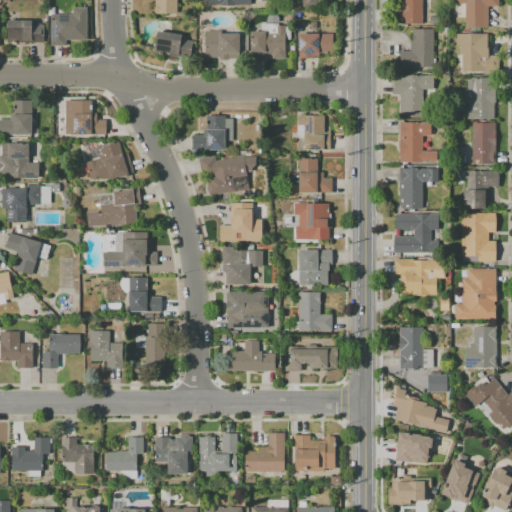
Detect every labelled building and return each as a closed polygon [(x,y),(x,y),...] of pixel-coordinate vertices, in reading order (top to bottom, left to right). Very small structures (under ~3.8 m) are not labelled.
[(177,0),(177,11),(153,11),(153,1),(155,1),(155,0),(177,0)] [(302,8),(302,0),(332,0),(332,8),(302,8)] [(399,24),(399,15),(398,15),(398,0),(421,0),(421,24),(399,24)] [(466,28),(465,1),(465,0),(499,0),(499,7),(488,7),(488,28),(466,28)] [(51,14),(73,14),(73,7),(87,7),(87,40),(65,40),(65,45),(51,45),(51,14)] [(250,31),(261,31),(261,23),(267,23),(267,17),(270,14),(274,14),(278,17),(278,25),(285,25),(285,26),(290,26),(290,39),(284,39),(284,58),(272,58),(272,53),(265,53),(265,58),(251,58),(251,53),(250,53),(250,31)] [(429,24),(429,16),(439,16),(438,24),(429,24)] [(44,25),(44,42),(7,42),(7,20),(32,20),(32,25),(44,25)] [(400,50),(410,50),(410,40),(413,41),(413,28),(433,29),(433,67),(400,67),(400,50)] [(154,52),(157,30),(181,34),(180,39),(192,41),(190,58),(154,52)] [(205,53),(205,34),(238,33),(239,58),(219,58),(219,53),(205,53)] [(298,33),(332,33),(332,52),(318,52),(318,55),(313,55),(313,57),(298,58),(298,33)] [(462,71),(462,53),(460,53),(460,45),(456,45),(456,34),(487,33),(487,44),(488,44),(488,55),(499,55),(499,72),(484,72),(484,71),(462,71)] [(398,94),(390,94),(391,86),(392,86),(393,74),(431,75),(431,89),(421,89),(421,103),(432,104),(432,116),(400,116),(400,112),(397,112),(398,94)] [(465,119),(465,107),(466,107),(466,104),(464,104),(464,89),(466,89),(466,80),(471,80),(471,78),(493,78),(493,89),(494,89),(495,103),(493,103),(493,119),(465,119)] [(105,119),(106,134),(72,134),(72,115),(70,115),(70,102),(73,102),(73,100),(92,99),(92,114),(94,114),(94,119),(105,119)] [(31,100),(31,134),(0,134),(0,119),(10,119),(10,114),(13,114),(13,100),(31,100)] [(191,135),(203,135),(203,129),(206,129),(206,115),(224,115),(224,118),(232,118),(232,140),(224,140),(224,149),(191,149),(191,135)] [(303,150),(303,125),(297,125),(297,115),(324,115),(324,132),(327,132),(327,131),(329,131),(329,149),(321,149),(321,150),(303,150)] [(398,162),(399,121),(403,121),(430,122),(430,135),(422,135),(422,151),(436,151),(436,161),(422,161),(422,162),(398,162)] [(495,164),(491,164),(491,163),(472,163),(471,122),(495,122),(495,164)] [(90,179),(85,161),(97,157),(99,165),(104,164),(103,160),(105,160),(101,146),(119,141),(123,154),(128,153),(133,172),(109,179),(109,177),(102,179),(101,176),(90,179)] [(28,143),(28,168),(34,168),(34,177),(7,177),(7,160),(3,160),(3,162),(1,162),(1,143),(28,143)] [(210,195),(210,194),(209,194),(207,188),(207,182),(208,182),(207,177),(212,176),(212,174),(201,175),(198,158),(215,156),(215,160),(243,156),(256,156),(255,164),(251,168),(251,171),(246,171),(249,189),(210,195)] [(298,158),(317,158),(317,172),(323,172),(323,177),(331,178),(331,193),(298,192),(298,184),(288,184),(288,173),(298,173),(298,158)] [(399,205),(399,167),(404,167),(404,168),(437,168),(437,182),(422,182),(422,209),(405,209),(405,210),(402,210),(402,205),(399,205)] [(498,169),(498,187),(496,187),(495,186),(488,186),(488,196),(485,196),(485,209),(482,209),(482,208),(463,208),(463,189),(465,189),(464,171),(483,171),(483,170),(496,170),(496,169),(498,169)] [(40,204),(26,204),(27,222),(7,222),(7,208),(2,208),(1,188),(24,188),(24,184),(40,184),(40,204)] [(86,211),(97,210),(98,213),(100,213),(99,204),(113,202),(112,190),(138,187),(140,206),(134,207),(136,223),(87,227),(86,211)] [(311,240),(311,228),(306,228),(306,215),(302,215),(302,216),(297,216),(297,215),(293,215),(293,202),(329,203),(329,240),(311,240)] [(231,203),(252,203),(252,219),(261,219),(261,241),(219,240),(220,225),(231,225),(231,203)] [(461,213),(495,213),(495,232),(488,232),(488,241),(495,240),(495,261),(478,261),(478,255),(461,255),(461,213)] [(393,253),(393,236),(413,236),(413,230),(395,230),(395,214),(437,214),(437,230),(430,230),(430,241),(438,241),(438,257),(401,257),(401,253),(393,253)] [(157,265),(125,265),(125,266),(102,266),(102,251),(121,251),(121,245),(122,245),(122,231),(140,231),(140,245),(146,245),(146,251),(157,251),(157,265)] [(50,245),(46,259),(37,256),(31,275),(17,271),(22,255),(4,249),(9,233),(50,245)] [(299,284),(299,249),(332,249),(332,264),(328,264),(328,270),(327,270),(327,284),(299,284)] [(225,264),(231,264),(231,250),(250,250),(250,284),(225,284),(225,264)] [(393,259),(412,259),(412,260),(442,260),(442,270),(430,270),(430,275),(435,275),(436,295),(400,295),(400,274),(394,274),(393,259)] [(454,319),(454,303),(461,303),(461,292),(460,292),(460,285),(461,285),(461,278),(466,278),(466,269),(495,269),(495,291),(496,291),(496,301),(493,301),(493,305),(495,305),(495,319),(454,319)] [(0,275),(11,273),(17,299),(7,301),(6,295),(0,296),(0,275)] [(161,311),(128,311),(128,277),(147,277),(147,290),(150,290),(150,296),(161,296),(161,311)] [(233,292),(265,291),(265,306),(258,306),(259,327),(227,328),(227,312),(233,312),(233,292)] [(298,330),(298,292),(320,292),(320,303),(319,303),(319,314),(332,314),(332,330),(298,330)] [(440,311),(440,296),(449,296),(449,310),(440,311)] [(147,323),(164,323),(164,356),(163,356),(163,367),(145,367),(145,347),(135,347),(135,334),(144,334),(144,335),(146,335),(146,336),(147,336),(147,323)] [(496,368),(491,367),(475,367),(475,368),(464,368),(464,347),(469,347),(469,342),(473,343),(473,327),(491,327),(491,326),(496,326),(496,368)] [(399,369),(399,327),(422,327),(422,349),(432,349),(432,368),(422,368),(403,368),(403,369),(399,369)] [(90,360),(90,330),(109,330),(109,342),(122,342),(121,367),(106,367),(106,360),(90,360)] [(32,343),(32,368),(17,368),(17,361),(0,361),(0,331),(19,331),(19,343),(32,343)] [(42,350),(48,350),(48,334),(79,334),(79,352),(68,352),(68,353),(58,353),(58,368),(42,368),(42,350)] [(244,341),(258,340),(258,351),(262,351),(262,354),(274,353),(274,370),(242,371),(242,370),(225,370),(225,358),(231,358),(231,351),(244,351),(244,341)] [(285,371),(285,346),(298,346),(298,347),(306,347),(307,345),(315,345),(316,347),(336,347),(336,349),(337,349),(337,356),(337,368),(334,368),(326,368),(326,370),(319,370),(319,368),(309,368),(309,363),(301,363),(301,371),(285,371)] [(428,374),(447,374),(447,391),(428,391),(428,374)] [(476,393),(495,378),(508,394),(511,391),(511,410),(507,415),(510,419),(499,428),(490,417),(494,414),(476,393)] [(448,420),(445,433),(394,420),(397,407),(392,406),(396,393),(395,393),(396,385),(399,386),(398,388),(405,390),(405,393),(410,394),(409,396),(412,396),(411,398),(427,402),(426,406),(427,407),(428,405),(434,407),(433,408),(436,409),(434,416),(448,420)] [(432,438),(431,447),(430,447),(429,455),(427,455),(427,464),(395,461),(397,448),(395,448),(396,441),(397,441),(398,432),(421,434),(421,436),(429,436),(432,438)] [(198,437),(214,437),(214,451),(222,451),(221,434),(236,433),(237,453),(236,453),(236,470),(220,470),(220,476),(205,476),(205,470),(199,470),(199,453),(198,453),(198,437)] [(245,471),(245,451),(257,451),(257,447),(267,447),(267,433),(284,433),(284,471),(245,471)] [(294,435),(310,435),(310,440),(323,440),(323,438),(325,438),(325,436),(333,436),(333,437),(334,437),(334,469),(323,469),(323,471),(294,471),(294,435)] [(11,470),(11,446),(25,446),(25,451),(33,451),(33,437),(49,437),(49,454),(42,454),(42,471),(11,470)] [(61,437),(79,437),(79,439),(76,439),(76,444),(93,444),(93,474),(74,474),(74,462),(61,462),(61,437)] [(105,452),(116,452),(116,451),(127,450),(127,437),(143,437),(143,453),(136,454),(136,471),(105,471),(105,452)] [(155,437),(170,437),(170,444),(187,444),(187,474),(167,474),(167,462),(155,462),(155,437)] [(479,473),(467,504),(450,498),(451,497),(441,493),(453,463),(454,464),(455,460),(465,464),(464,466),(470,469),(470,467),(473,468),(473,470),(479,473)] [(511,478),(511,494),(504,511),(492,505),(492,506),(487,504),(488,502),(480,498),(482,494),(481,494),(488,479),(489,480),(494,470),(496,470),(498,467),(506,471),(505,474),(511,478)] [(431,478),(431,488),(428,488),(428,500),(410,501),(410,504),(388,504),(388,488),(391,488),(391,478),(395,478),(395,477),(400,477),(400,478),(403,478),(403,476),(410,476),(410,478),(431,478)] [(103,507),(103,511),(66,511),(66,497),(76,497),(76,507),(103,507)] [(0,511),(9,511),(10,500),(0,499),(0,511)] [(288,499),(287,511),(250,511),(251,507),(266,507),(266,499),(288,499)]
